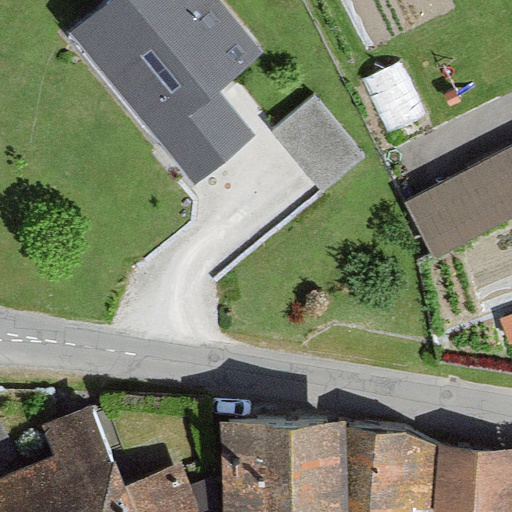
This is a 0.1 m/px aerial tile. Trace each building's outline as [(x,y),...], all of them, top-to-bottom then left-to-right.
[(252,49),(211,0),(126,0),(82,37),(196,174),(241,137),(202,91),(252,49)] [(359,148),(310,82),(267,114),(317,180),(359,148)] [(511,196),(511,125),(398,183),(427,239),(511,196)] [(118,463),(81,382),(32,404),(42,426),(0,444),(0,511),(196,511),(165,442),(118,463)] [(337,511),(337,427),(213,428),(213,511),(337,511)] [(419,511),(438,511),(436,435),(337,427),(337,511),(419,511)] [(511,446),(436,435),(438,511),(437,511),(509,511),(511,486),(511,446)]
